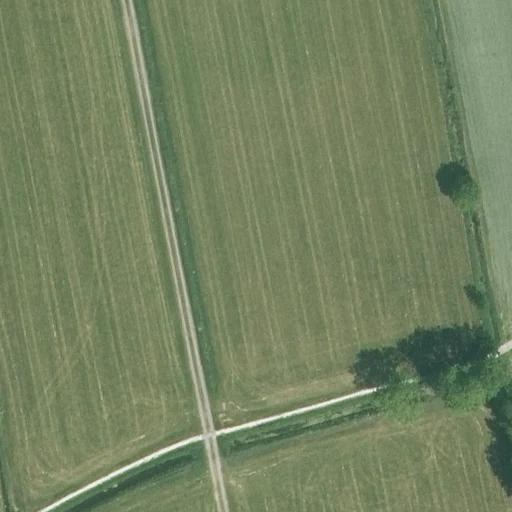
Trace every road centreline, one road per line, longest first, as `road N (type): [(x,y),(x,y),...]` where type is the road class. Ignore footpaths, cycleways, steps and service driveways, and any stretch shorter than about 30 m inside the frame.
road 1 (track): [(208,433),(127,0)]
road 2 (track): [(446,0),(507,344)]
